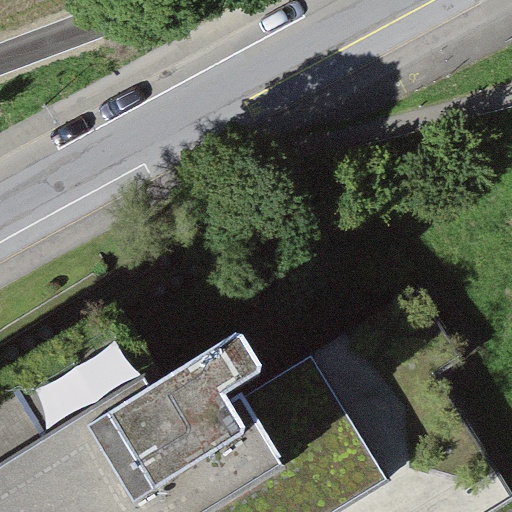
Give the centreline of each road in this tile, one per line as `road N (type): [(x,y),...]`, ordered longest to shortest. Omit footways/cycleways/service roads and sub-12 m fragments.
road 1 (tertiary): [(396,0),(0,216)]
road 2 (residential): [(0,60),(157,0)]
